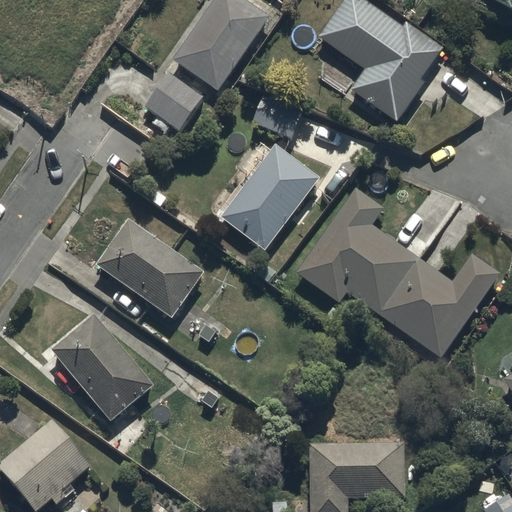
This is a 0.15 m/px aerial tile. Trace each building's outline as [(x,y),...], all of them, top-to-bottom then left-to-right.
[(218,0),(174,65),(217,95),(268,21),(236,0),(218,0)] [(423,86),(422,85),(442,56),(361,0),(351,0),(324,39),(367,69),(349,94),(395,126),(423,86)] [(511,0),(473,0),(473,1),(511,20),(511,22),(508,31),(511,33),(511,0)] [(145,112),(182,138),(208,100),(171,75),(145,112)] [(302,118),(279,109),(280,106),(269,101),(267,105),(263,103),(252,130),(292,145),(302,118)] [(267,254),(318,182),(273,151),(222,223),(267,254)] [(348,299),(442,364),(483,305),(502,277),(473,257),(454,285),(375,231),(388,213),(358,193),(346,210),(305,270),(299,278),(342,307),(348,299)] [(175,324),(207,278),(128,223),(96,269),(175,324)] [(221,308),(186,358),(234,392),(255,363),(239,352),(242,348),(229,339),(234,332),(230,330),(236,322),(232,320),(234,317),(221,308)] [(155,389),(95,319),(53,354),(112,425),(155,389)] [(54,426),(0,472),(0,474),(32,511),(43,511),(92,470),(54,426)] [(406,503),(406,448),(310,449),(310,505),(310,511),(349,511),(350,504),(406,503)] [(511,511),(511,501),(509,498),(488,511),(511,511)]
